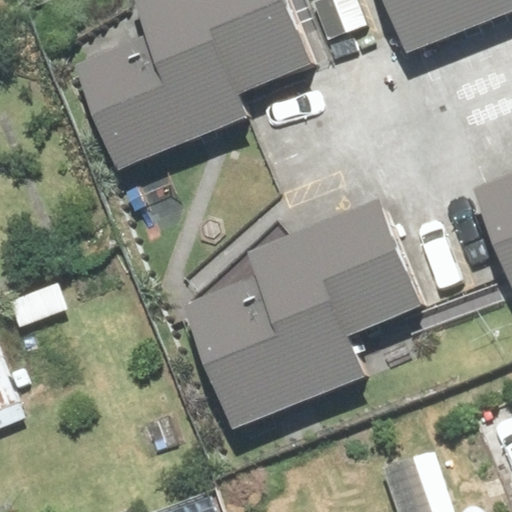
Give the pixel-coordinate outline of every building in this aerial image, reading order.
[(341,63),(314,0),(163,0),(178,35),(99,67),(143,173),(284,115),(274,91),(341,63)] [(511,0),(411,0),(433,50),(511,16),(511,0)] [(511,183),(501,188),(511,214),(511,183)] [(405,193),(272,253),(282,275),(210,307),(265,428),(396,369),(380,333),(453,300),(405,193)] [(39,421),(0,317),(0,417),(7,434),(39,421)] [(470,511),(450,447),(393,465),(408,511),(470,511)]
